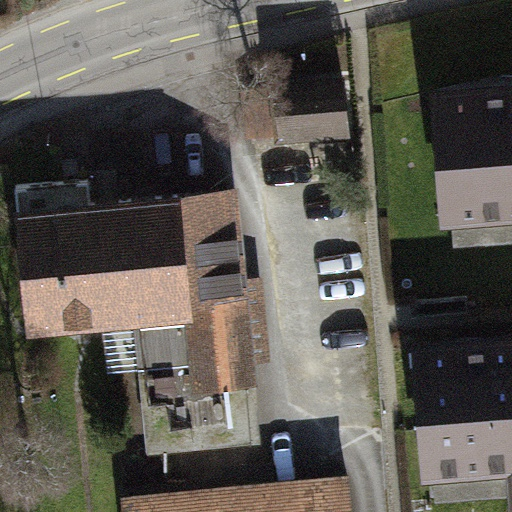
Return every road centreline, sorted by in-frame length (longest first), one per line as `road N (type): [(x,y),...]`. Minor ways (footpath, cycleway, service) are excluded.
road 1 (track): [(375,511),(370,452),(277,415),(248,180),(200,9)]
road 2 (tertiary): [(0,79),(92,41),(237,0)]
